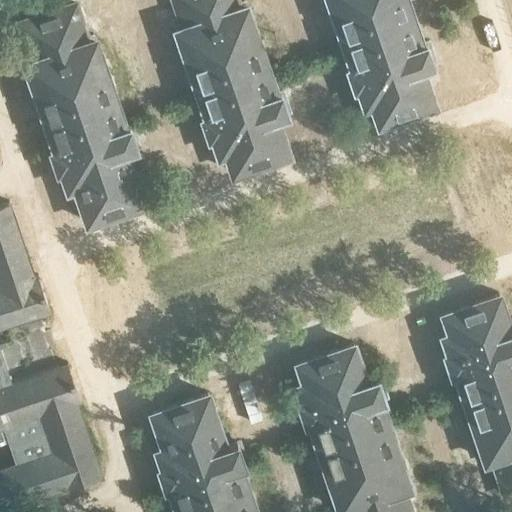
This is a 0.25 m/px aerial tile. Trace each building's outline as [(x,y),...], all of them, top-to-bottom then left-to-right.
[(237,0),(174,0),(182,22),(175,25),(207,116),(203,117),(210,137),(213,136),(219,153),(227,151),(233,171),(289,152),(276,114),(287,111),(280,91),(277,92),(246,2),(239,5),(237,0)] [(329,0),(352,66),(349,68),(355,87),(359,86),(365,104),(372,102),(379,121),(435,103),(421,65),(433,61),(426,41),(422,43),(407,0),(329,0)] [(75,2),(20,22),(31,56),(24,59),(56,149),(52,151),(59,170),(63,169),(68,187),(76,185),(88,220),(143,202),(125,148),(136,144),(129,124),(126,126),(95,36),(88,38),(75,2)] [(449,331),(442,334),(449,352),(445,353),(452,373),(455,372),(486,463),(494,460),(505,495),(511,492),(511,329),(511,330),(498,292),(443,312),(449,331)] [(304,381),(297,383),(303,401),(299,403),(306,422),(310,421),(340,511),(348,510),(348,511),(411,511),(403,489),(410,486),(380,397),(383,395),(376,376),(365,380),(352,341),(297,361),(304,381)] [(207,392),(152,410),(164,446),(157,449),(163,466),(159,468),(166,487),(170,486),(178,511),(256,511),(240,462),(243,461),(236,441),(225,445),(207,392)]
